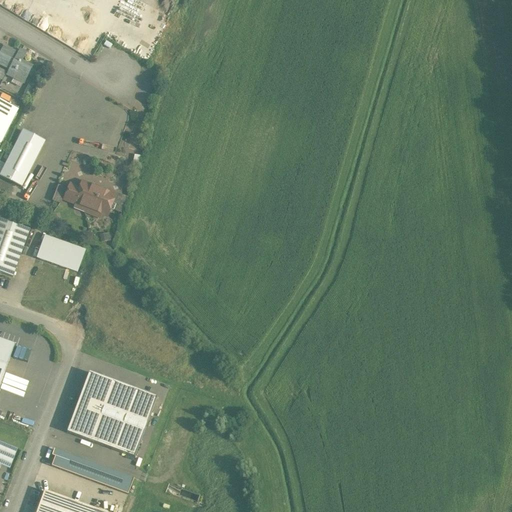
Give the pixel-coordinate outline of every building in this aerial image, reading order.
[(23,57),(4,48),(0,55),(0,64),(11,70),(8,75),(23,83),(31,68),(20,62),(23,57)] [(37,84),(32,82),(25,96),(30,98),(37,84)] [(0,145),(19,110),(0,100),(0,145)] [(6,165),(0,176),(21,188),(44,142),(23,132),(6,165)] [(113,195),(82,183),(80,190),(78,189),(72,203),(76,205),(103,216),(104,216),(113,195)] [(78,189),(70,186),(65,200),(72,203),(78,189)] [(116,194),(115,197),(112,204),(116,206),(124,209),(127,199),(116,194)] [(113,195),(104,216),(107,217),(112,204),(115,197),(113,195)] [(103,216),(76,205),(74,209),(102,220),(103,216)] [(122,214),(124,209),(116,206),(114,211),(122,214)] [(30,231),(0,220),(0,274),(13,279),(30,231)] [(45,237),(37,259),(77,274),(85,251),(45,237)] [(0,342),(0,386),(14,347),(0,342)] [(89,374),(67,434),(134,459),(157,399),(89,374)] [(17,450),(8,447),(0,466),(9,470),(17,450)] [(134,480),(54,450),(52,457),(55,458),(52,467),(128,496),(134,480)] [(98,511),(44,492),(36,511),(98,511)]
